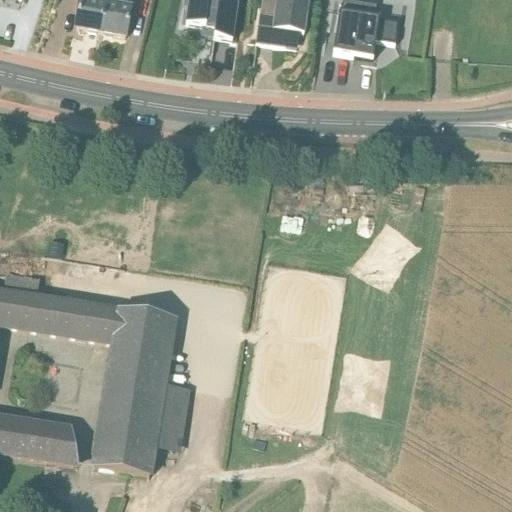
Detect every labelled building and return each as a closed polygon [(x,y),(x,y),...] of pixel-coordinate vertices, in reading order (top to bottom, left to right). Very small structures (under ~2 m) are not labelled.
[(79,0),(74,32),(99,37),(104,0),(79,0)] [(104,0),(99,37),(125,41),(132,0),(104,0)] [(188,0),(184,39),(232,45),(237,0),(188,0)] [(261,4),(254,56),(298,62),(300,52),(305,50),(312,7),(276,2),(275,6),(261,4)] [(397,28),(337,20),(331,71),(370,76),(373,55),(394,57),(397,28)] [(148,482),(157,428),(173,324),(34,301),(37,284),(3,279),(0,296),(0,331),(113,350),(93,472),(92,472),(92,473),(148,482)] [(69,435),(0,423),(0,458),(76,471),(76,469),(69,435)]
